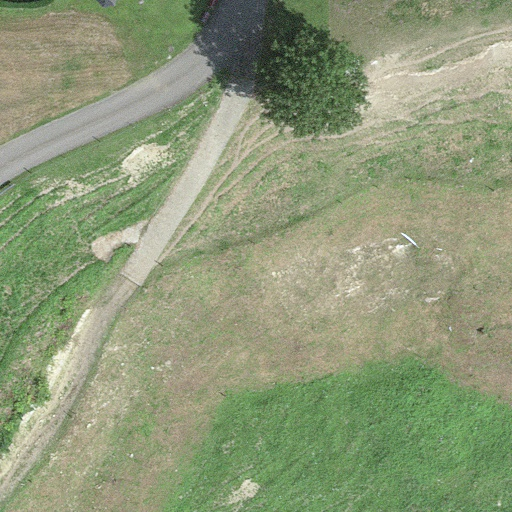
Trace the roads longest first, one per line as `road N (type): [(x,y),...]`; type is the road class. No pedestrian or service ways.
road 1 (track): [(0,460),(205,96),(199,58)]
road 2 (track): [(0,164),(164,85),(199,58),(237,0)]
